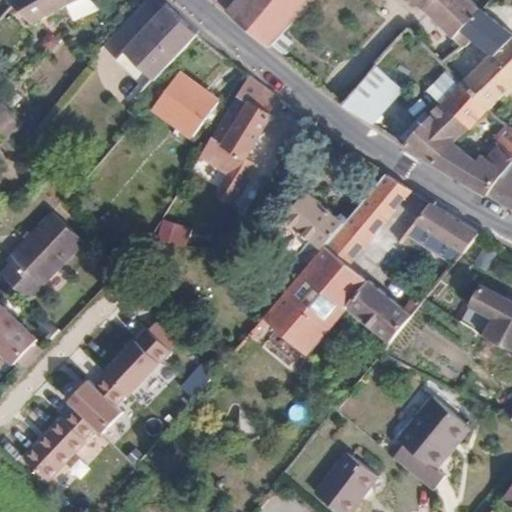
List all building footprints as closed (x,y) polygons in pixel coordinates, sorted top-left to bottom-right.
[(7,0),(10,3),(31,25),(76,0),(7,0)] [(313,1),(312,0),(236,0),(229,9),(269,47),(313,1)] [(458,25),(478,8),(468,0),(408,0),(443,30),(451,38),(461,28),(458,25)] [(123,50),(150,78),(152,80),(194,32),(171,10),(166,5),(123,50)] [(511,39),(478,8),(458,25),(461,28),(470,35),(469,37),(489,54),(460,84),(484,109),(511,81),(511,39)] [(470,35),(461,28),(451,38),(443,30),(425,48),(441,64),(469,37),(470,35)] [(398,81),(373,63),(340,102),(368,122),(377,110),(398,81)] [(444,100),(460,84),(446,69),(430,86),(443,101),(444,100)] [(178,70),(150,103),(190,136),(217,101),(178,70)] [(247,77),(200,156),(229,176),(240,183),(252,165),(243,159),(270,118),(268,117),(279,101),(247,77)] [(490,114),(484,109),(460,84),(444,100),(469,126),(481,114),(486,119),(490,114)] [(469,126),(444,100),(443,101),(430,116),(425,111),(404,132),(406,133),(397,142),(431,163),(451,142),(452,143),(469,126)] [(0,134),(6,140),(23,123),(0,101),(0,134)] [(368,122),(376,127),(385,116),(377,110),(368,122)] [(511,150),(511,129),(509,127),(499,142),(511,150)] [(484,195),(484,194),(511,158),(511,150),(499,142),(487,158),(480,154),(475,160),(464,152),(452,143),(451,142),(431,163),(452,176),(484,195)] [(511,210),(511,158),(484,194),(499,203),(511,210)] [(386,174),(366,160),(347,184),(365,198),(386,174)] [(365,198),(345,219),(369,238),(410,189),(395,179),(386,174),(365,198)] [(309,250),(315,256),(326,243),(343,222),(305,193),(283,218),(314,245),(309,250)] [(477,231),(429,201),(398,240),(407,248),(409,246),(416,252),(425,242),(417,235),(423,227),(461,252),(477,231)] [(0,273),(0,277),(24,301),(80,243),(50,214),(4,261),(8,266),(0,273)] [(343,222),(326,243),(349,262),(369,238),(345,219),(343,222)] [(285,290),(328,328),(346,308),(344,305),(367,278),(349,262),(326,243),(315,256),(285,290)] [(423,301),(449,268),(444,264),(441,268),(437,265),(426,279),(430,282),(418,297),(423,301)] [(344,305),(346,308),(388,345),(411,316),(367,278),(344,305)] [(511,302),(481,285),(459,322),(469,328),(511,352),(511,302)] [(285,290),(262,318),(305,355),(328,328),(285,290)] [(0,347),(22,369),(46,344),(0,300),(0,347)] [(146,323),(102,364),(127,392),(172,351),(146,323)] [(511,355),(511,352),(469,328),(458,352),(503,377),(511,355)] [(60,400),(108,444),(132,416),(85,374),(60,400)] [(390,457),(428,489),(442,474),(435,467),(449,450),(445,447),(465,422),(431,394),(396,438),(401,443),(390,457)] [(445,447),(449,450),(470,425),(465,422),(445,447)] [(396,438),(384,452),(390,457),(401,443),(396,438)] [(314,492),(339,511),(347,511),(376,475),(347,452),(314,492)] [(511,480),(503,491),(511,499),(511,480)] [(511,499),(503,491),(498,496),(511,507),(511,499)]
